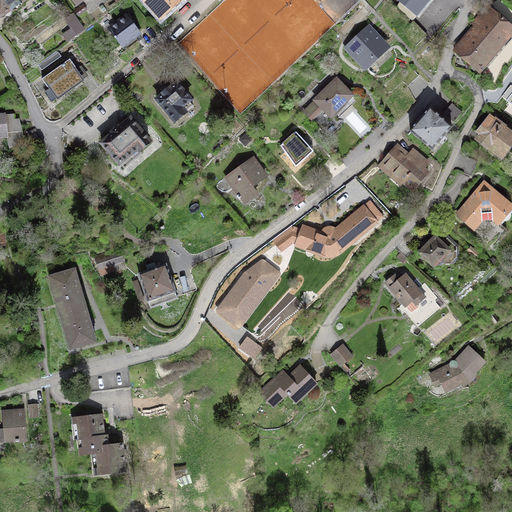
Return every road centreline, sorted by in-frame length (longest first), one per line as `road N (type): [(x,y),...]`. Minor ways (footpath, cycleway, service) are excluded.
road 1 (residential): [(0,397),(184,345),(215,281),(243,248),(363,159),(443,66)]
road 2 (residential): [(314,355),(363,274),(434,196),(482,89),(443,66)]
road 3 (residential): [(165,35),(51,132)]
